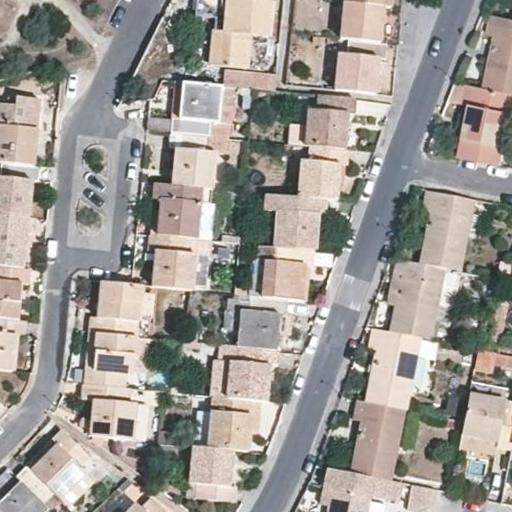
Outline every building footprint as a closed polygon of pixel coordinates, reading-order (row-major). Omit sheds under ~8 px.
[(198,65),(247,70),(250,37),(267,38),(270,3),(241,0),(197,0),(195,17),(201,17),(201,25),(198,65)] [(352,0),(353,4),(344,3),(340,40),(348,41),(380,45),(384,7),(391,8),(391,0),(352,0)] [(488,37),(496,38),(486,89),(511,94),(511,20),(492,16),(488,37)] [(335,91),(375,95),(379,59),(385,59),(387,45),(380,45),(348,41),(347,55),(339,55),(335,91)] [(275,93),(276,81),(216,75),(215,87),(222,88),(252,91),(275,93)] [(463,105),(467,86),(456,83),(449,102),(463,105)] [(222,88),(182,84),(179,119),(172,118),(170,133),(222,138),(224,123),(218,122),(222,88)] [(179,119),(182,84),(175,84),(173,104),(172,118),(179,119)] [(506,130),(511,98),(511,94),(486,89),(467,86),(463,105),(471,107),(461,158),(499,166),(506,130)] [(316,97),(316,109),(308,109),(303,146),(309,147),(345,150),(349,114),(354,114),(355,101),(316,97)] [(0,105),(0,112),(38,117),(39,100),(15,98),(15,100),(15,106),(6,106),(0,105)] [(0,163),(33,167),(35,143),(38,117),(0,112),(0,163)] [(169,149),(175,149),(173,173),(171,187),(193,189),(212,190),(216,154),(225,154),(227,139),(222,138),(170,133),(169,149)] [(309,147),(307,162),(300,161),(297,184),(296,198),(325,201),(336,202),(340,165),(347,166),(349,151),(345,150),(309,147)] [(300,161),(288,160),(285,183),(297,184),(300,161)] [(0,163),(0,216),(27,219),(30,187),(31,181),(38,182),(39,168),(33,167),(0,163)] [(153,199),(160,200),(157,237),(196,241),(200,203),(192,202),(193,189),(171,187),(155,185),(153,199)] [(423,211),(431,214),(420,265),(443,270),(459,273),(473,201),(428,191),(423,211)] [(313,253),(314,253),(318,215),(324,215),(325,201),(296,198),(265,196),(264,210),(277,211),(275,229),(273,248),(313,253)] [(157,237),(160,200),(153,199),(151,215),(149,236),(157,237)] [(262,227),(275,229),(277,211),(264,210),(262,227)] [(0,216),(0,267),(22,269),(25,242),(26,233),(32,233),(34,219),(27,219),(0,216)] [(193,292),(193,290),(195,256),(208,257),(210,243),(196,241),(157,237),(149,236),(148,251),(154,251),(153,274),(151,288),(189,292),(193,292)] [(258,262),(264,262),(261,298),(287,301),(301,303),(304,266),(311,266),(313,253),(273,248),(259,247),(258,262)] [(193,290),(206,291),(208,257),(195,256),(193,290)] [(393,279),(402,281),(396,306),(391,332),(420,338),(430,340),(433,322),(443,273),(443,270),(420,265),(398,260),(393,279)] [(499,277),(511,279),(511,276),(511,264),(502,263),(499,277)] [(0,267),(0,318),(17,320),(20,290),(21,284),(27,284),(29,270),(22,269),(0,267)] [(433,322),(451,326),(460,277),(443,273),(433,322)] [(402,281),(393,279),(388,305),(396,306),(402,281)] [(131,286),(101,283),(99,318),(90,317),(89,334),(96,334),(136,338),(139,315),(141,293),(141,287),(131,286)] [(90,317),(99,318),(101,283),(93,283),(91,303),(90,317)] [(511,294),(502,292),(492,342),(501,343),(511,294)] [(139,315),(152,317),(154,295),(141,293),(139,315)] [(277,352),(279,336),(280,316),(286,316),(287,301),(261,298),(249,297),(249,301),(228,299),(225,331),(237,331),(237,341),(236,348),(277,352)] [(0,318),(0,370),(12,371),(15,341),(16,336),(22,336),(24,321),(17,320),(0,318)] [(183,343),(196,344),(198,328),(185,326),(183,343)] [(365,402),(405,410),(420,338),(391,332),(373,328),(368,349),(376,351),(365,402)] [(136,338),(96,334),(94,361),(93,371),(85,371),(84,384),(124,388),(125,373),(134,374),(136,338)] [(134,374),(149,375),(152,340),(136,338),(134,374)] [(261,403),(265,403),(270,366),(275,367),(277,352),(236,348),(226,347),(219,346),(217,361),(230,363),(227,398),(261,403)] [(511,356),(499,354),(479,350),(473,383),(484,384),(487,371),(493,372),(495,365),(511,367),(511,356)] [(213,398),(227,398),(230,363),(217,361),(214,361),(210,397),(213,398)] [(84,384),(83,401),(94,402),(93,422),(91,430),(91,437),(131,441),(134,404),(129,404),(130,389),(124,388),(84,384)] [(511,448),(511,404),(470,396),(465,422),(462,434),(498,442),(498,447),(511,450),(511,448)] [(247,453),(249,436),(251,417),(259,417),(261,403),(227,398),(213,398),(210,426),(208,449),(233,452),(240,452),(247,453)] [(391,480),(405,410),(365,402),(358,401),(354,420),(362,421),(351,473),(374,477),(375,478),(391,480)] [(131,441),(146,443),(149,406),(134,404),(131,441)] [(259,417),(251,417),(249,436),(257,436),(259,417)] [(82,421),(80,426),(91,430),(93,422),(83,418),(82,421)] [(210,426),(195,425),(193,448),(208,449),(210,426)] [(52,440),(57,445),(31,471),(53,494),(59,500),(85,473),(80,468),(90,457),(62,431),(52,440)] [(57,445),(52,440),(35,457),(26,467),(31,471),(57,445)] [(208,449),(193,448),(189,497),(234,502),(235,488),(229,488),(233,452),(208,449)] [(240,452),(233,452),(229,488),(235,488),(240,452)] [(16,477),(21,482),(0,502),(0,511),(46,511),(48,510),(43,504),(53,494),(31,471),(26,467),(16,477)] [(368,511),(371,496),(398,501),(402,484),(374,479),(374,477),(351,473),(327,468),(323,488),(332,489),(329,505),(327,511),(368,511)] [(162,491),(164,484),(152,478),(151,484),(162,491)] [(142,509),(137,504),(129,511),(164,511),(152,500),(142,509)]
